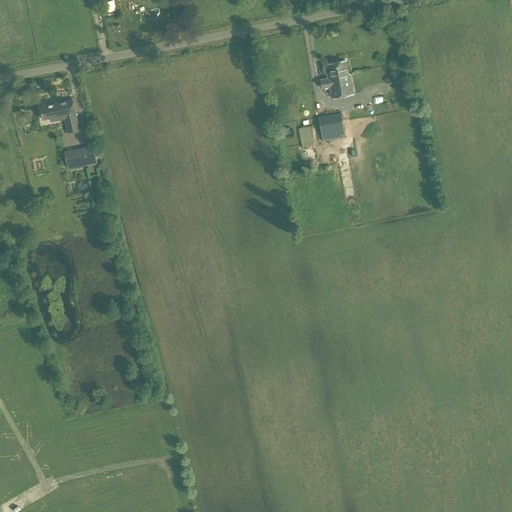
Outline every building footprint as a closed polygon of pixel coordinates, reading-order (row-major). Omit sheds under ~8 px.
[(349,74),(346,61),(324,65),(325,73),(329,73),(330,78),(321,80),(323,88),(330,87),(332,97),(354,93),(350,74),(349,74)] [(79,129),(74,107),(73,98),(61,101),(61,103),(40,107),(43,119),(58,116),(58,115),(64,114),(67,132),(79,129)] [(322,142),(346,138),(342,113),(318,117),(322,142)] [(301,147),(313,145),(310,127),(298,129),(301,147)] [(85,148),(69,151),(72,164),(85,162),(86,165),(97,162),(94,146),(85,148)]
